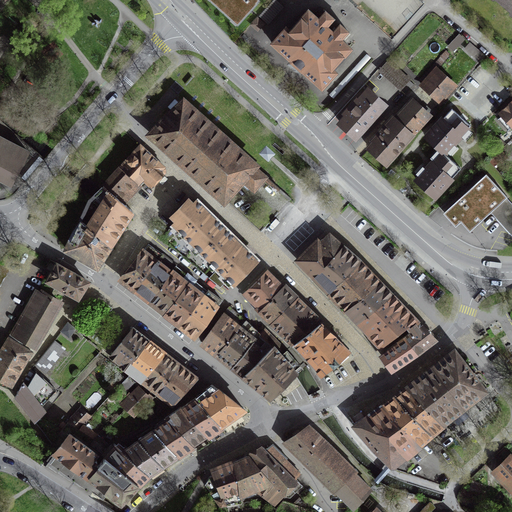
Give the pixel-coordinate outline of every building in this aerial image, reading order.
[(258,3),(254,0),(209,0),(238,26),(258,3)] [(511,0),(496,0),(511,13),(511,0)] [(286,28),(272,43),(292,60),(291,61),(301,70),(302,70),(322,88),(336,73),(332,69),(351,49),(341,40),(349,32),(340,24),(332,32),(326,27),(334,19),(325,11),(318,19),(308,11),(290,31),(286,28)] [(382,70),(402,88),(409,80),(390,62),(382,70)] [(492,77),(483,70),(462,95),(470,102),(492,77)] [(437,71),(424,86),(440,100),(453,85),(437,71)] [(480,111),(487,118),(511,94),(504,87),(480,111)] [(340,122),(356,137),(372,119),(371,119),(376,114),(375,114),(383,104),(367,89),(358,99),(360,100),(340,122)] [(186,103),(183,100),(181,103),(182,104),(155,131),(153,129),(150,133),(154,136),(174,154),(201,179),(202,178),(224,199),(242,178),(254,189),(263,179),(277,191),(279,189),(280,188),(271,180),(273,178),(267,173),(265,175),(256,167),(257,166),(253,162),(252,164),(185,103),(186,103)] [(369,147),(386,163),(423,122),(425,123),(428,121),(426,119),(430,115),(413,100),(394,120),(369,147)] [(511,103),(497,117),(508,129),(511,124),(511,103)] [(452,108),(426,137),(443,151),(445,153),(461,136),(465,139),(472,132),(468,128),(470,125),(452,108)] [(0,178),(11,185),(28,152),(0,137),(0,178)] [(163,173),(162,168),(163,167),(162,165),(161,165),(145,151),(146,150),(141,146),(126,161),(143,178),(150,184),(150,185),(151,186),(153,185),(153,184),(162,175),(164,174),(163,173)] [(417,180),(435,196),(461,168),(445,153),(443,151),(427,169),(423,165),(416,173),(420,177),(417,180)] [(126,161),(104,186),(124,204),(125,204),(122,201),(143,178),(126,161)] [(511,232),(511,206),(505,198),(507,197),(486,174),(444,213),(456,225),(461,221),(470,230),(492,210),(511,232)] [(110,246),(132,211),(125,204),(124,204),(104,186),(90,200),(80,219),(80,220),(110,246)] [(201,252),(225,228),(197,201),(194,203),(189,198),(171,217),(176,222),(173,224),(179,230),(176,234),(181,239),(184,235),(195,246),(191,250),(197,255),(200,251),(201,252)] [(312,217),(321,226),(330,218),(320,208),(312,217)] [(80,220),(66,249),(97,266),(110,246),(80,220)] [(225,228),(201,252),(211,262),(208,265),(213,270),(216,267),(227,278),(225,280),(224,281),(225,283),(229,286),(232,282),(234,284),(257,260),(225,228)] [(300,257),(298,259),(300,261),(315,276),(333,258),(343,246),(331,236),(331,235),(330,234),(328,235),(328,236),(324,240),(323,239),(319,243),(317,241),(316,243),(301,258),(300,257)] [(122,276),(121,277),(123,279),(123,278),(136,289),(163,253),(148,244),(142,252),(141,251),(140,252),(141,253),(123,276),(122,276)] [(333,258),(315,276),(330,291),(360,261),(343,246),(333,258)] [(173,269),(177,264),(163,253),(136,289),(151,300),(170,274),(173,269)] [(360,261),(330,291),(347,310),(361,299),(381,282),(360,261)] [(0,287),(10,269),(0,263),(0,287)] [(49,280),(78,296),(87,282),(77,276),(75,273),(61,265),(58,263),(55,267),(56,267),(49,280)] [(270,271),(268,269),(266,271),(266,272),(246,291),(244,293),(245,295),(246,294),(257,306),(255,308),(258,312),(284,286),(269,272),(270,271)] [(215,271),(209,278),(221,287),(225,283),(224,281),(225,280),(215,271)] [(165,312),(184,285),(170,274),(151,300),(165,312)] [(196,279),(189,274),(185,279),(192,285),(196,279)] [(361,299),(347,310),(358,322),(378,307),(392,295),(381,282),(361,299)] [(165,312),(180,324),(200,298),(184,285),(165,312)] [(272,321),(295,298),(284,286),(258,312),(260,313),(262,311),(272,321)] [(35,345),(60,303),(36,289),(12,332),(35,345)] [(194,336),(196,337),(198,335),(197,335),(204,325),(207,322),(222,300),(208,289),(200,298),(180,324),(195,335),(194,336)] [(378,307),(358,322),(370,334),(392,317),(404,307),(392,295),(378,307)] [(283,332),(308,310),(295,298),(272,321),(283,332)] [(203,339),(201,342),(203,343),(204,343),(217,353),(240,327),(241,326),(239,324),(244,318),(229,306),(222,315),(204,339),(203,339)] [(407,326),(409,328),(418,321),(404,307),(392,317),(370,334),(381,347),(383,346),(383,345),(401,331),(407,326)] [(283,332),(294,343),(320,322),(308,310),(283,332)] [(418,321),(409,328),(413,333),(405,338),(405,339),(416,353),(434,339),(422,326),(418,322),(418,321)] [(240,327),(217,353),(233,366),(260,334),(247,322),(242,328),(240,327)] [(349,351),(349,349),(348,349),(320,322),(294,343),(318,370),(317,371),(321,375),(324,372),(327,370),(326,369),(348,351),(349,351)] [(62,331),(69,336),(75,329),(68,323),(62,331)] [(112,351),(110,353),(127,367),(149,341),(133,329),(134,328),(132,327),(130,329),(131,330),(113,352),(112,351)] [(294,372),(301,365),(287,350),(286,350),(264,329),(260,334),(270,343),(244,375),(270,395),(271,395),(295,372),(294,372)] [(244,375),(270,343),(260,334),(233,366),(244,375)] [(387,351),(382,355),(391,367),(390,368),(392,370),(394,368),(393,368),(416,353),(405,339),(405,338),(404,337),(398,341),(400,344),(387,351)] [(0,378),(11,385),(31,351),(16,342),(15,343),(8,339),(0,353),(0,378)] [(143,378),(164,353),(149,341),(127,367),(143,378)] [(36,366),(45,373),(60,355),(50,348),(36,366)] [(431,369),(408,386),(430,410),(431,409),(443,423),(485,390),(454,351),(431,369)] [(158,390),(180,365),(164,353),(143,378),(158,390)] [(158,390),(174,403),(196,380),(198,379),(196,377),(196,378),(180,365),(158,390)] [(35,422),(46,411),(42,406),(57,390),(36,372),(27,387),(23,382),(15,397),(35,422)] [(126,392),(136,382),(129,376),(120,385),(113,393),(112,394),(120,402),(126,396),(126,392)] [(120,385),(114,380),(107,387),(113,393),(120,385)] [(200,401),(221,425),(243,409),(243,408),(218,389),(217,388),(212,384),(197,397),(200,401)] [(402,391),(396,396),(431,433),(443,423),(431,409),(430,410),(408,386),(402,391)] [(152,393),(146,387),(142,391),(138,387),(123,404),(134,415),(153,396),(151,394),(152,393)] [(159,414),(166,406),(155,396),(146,406),(155,414),(159,414)] [(389,401),(383,405),(418,444),(431,433),(396,396),(389,401)] [(197,397),(182,407),(185,411),(206,435),(221,425),(200,401),(197,397)] [(376,410),(370,415),(405,454),(418,444),(383,405),(376,410)] [(192,445),(206,435),(185,411),(182,407),(181,406),(165,417),(170,421),(192,445)] [(67,422),(80,429),(91,417),(81,408),(67,422)] [(362,420),(355,426),(372,446),(377,452),(376,452),(387,465),(389,466),(390,467),(392,465),(405,454),(370,415),(362,420)] [(177,455),(192,445),(170,421),(155,432),(177,455)] [(354,508),(371,488),(370,487),(356,473),(358,471),(355,469),(309,425),(300,432),(299,431),(293,435),(294,436),(285,442),(334,491),(332,492),(335,495),(338,492),(354,508)] [(162,465),(177,455),(155,432),(143,440),(141,437),(138,439),(140,442),(139,442),(162,465)] [(70,434),(56,451),(90,477),(98,466),(96,464),(97,462),(94,459),(98,455),(70,434)] [(114,450),(98,435),(89,445),(104,458),(106,459),(114,450)] [(149,475),(162,465),(139,442),(128,450),(125,447),(124,448),(124,447),(121,450),(149,475)] [(124,447),(119,443),(117,445),(114,443),(113,444),(116,447),(114,450),(106,459),(138,485),(149,475),(121,450),(124,447)] [(288,497),(290,498),(303,485),(295,478),(301,473),(286,459),(287,458),(273,443),(265,449),(264,447),(251,455),(257,464),(281,492),(282,491),(288,497)] [(55,455),(49,461),(83,486),(90,477),(56,451),(54,454),(55,455)] [(258,487),(274,501),(281,492),(257,464),(251,455),(233,463),(238,480),(239,493),(241,498),(252,495),(250,490),(258,487)] [(511,458),(511,457),(495,473),(511,489),(511,458)] [(108,493),(121,503),(138,485),(106,459),(104,458),(98,466),(90,477),(83,486),(88,490),(104,500),(106,492),(108,493)] [(221,508),(241,502),(241,498),(239,493),(238,480),(233,463),(212,471),(213,472),(205,484),(221,508)] [(477,492),(479,485),(474,483),(471,490),(477,492)] [(424,511),(430,511),(435,508),(429,502),(422,509),(424,511)]
